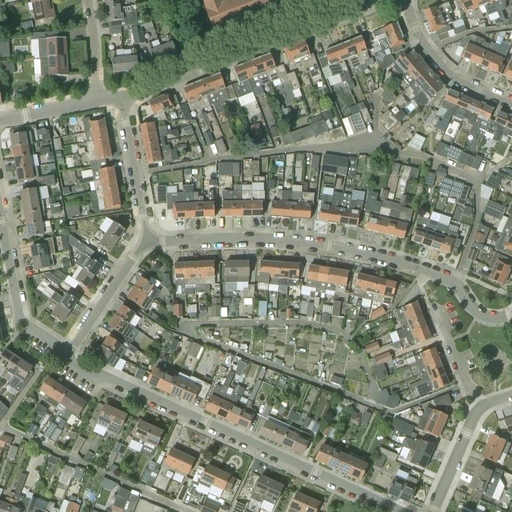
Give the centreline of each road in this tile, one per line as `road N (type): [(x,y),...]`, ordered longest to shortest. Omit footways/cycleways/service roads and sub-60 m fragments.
road 1 (unknown): [(136,177),(311,148),(423,156),(469,177),(476,193),(473,225),(449,279)]
road 2 (unknown): [(183,332),(369,404),(371,375),(353,340),(307,324),(180,328)]
road 3 (residential): [(511,314),(487,318),(449,279),(372,254),(307,242),(151,243)]
road 4 (residential): [(402,511),(64,357)]
road 5 (residential): [(118,96),(374,1)]
road 6 (residential): [(64,357),(20,319),(0,199)]
road 7 (residential): [(511,100),(448,69),(425,47),(403,0)]
road 8 (residential): [(118,96),(151,243)]
road 9 (residential): [(64,357),(151,243)]
